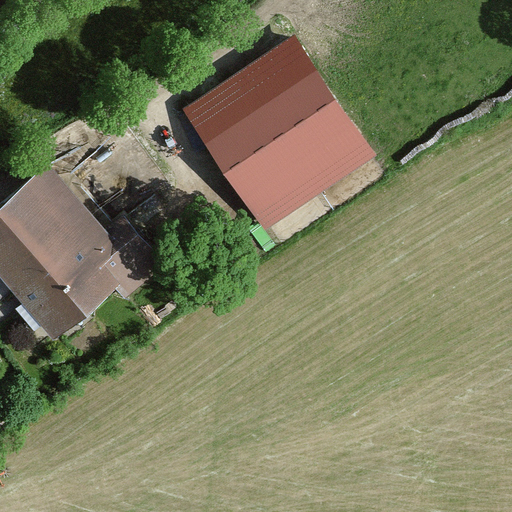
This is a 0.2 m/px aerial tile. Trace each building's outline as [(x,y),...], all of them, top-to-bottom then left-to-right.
[(197,130),(254,212),(356,140),(299,59),(197,130)] [(34,154),(0,182),(19,203),(52,176),(34,154)] [(45,317),(101,270),(100,269),(139,236),(113,206),(91,224),(52,176),(19,203),(0,182),(0,264),(21,290),(45,317)] [(100,269),(101,270),(113,284),(152,251),(139,236),(100,269)] [(29,323),(10,329),(16,349),(35,343),(29,323)]
